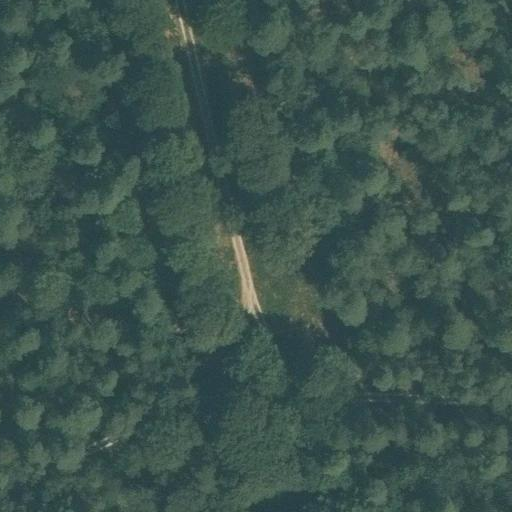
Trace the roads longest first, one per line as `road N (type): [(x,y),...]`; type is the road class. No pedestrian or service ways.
road 1 (track): [(511,400),(221,394),(0,489)]
road 2 (track): [(288,395),(250,294),(183,0)]
road 3 (track): [(250,294),(210,455),(214,511)]
